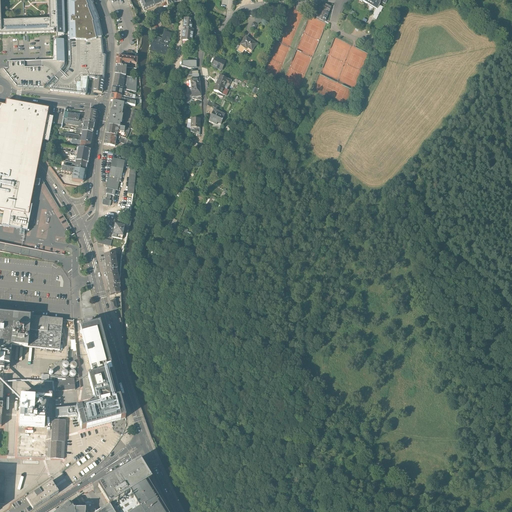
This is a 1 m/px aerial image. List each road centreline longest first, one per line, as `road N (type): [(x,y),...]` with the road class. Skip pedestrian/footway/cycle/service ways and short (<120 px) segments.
road 1 (track): [(324,247),(336,166),(282,181),(266,198),(222,316),(249,511)]
road 2 (track): [(324,247),(322,362),(332,412),(432,441),(489,429),(511,405)]
road 3 (primary): [(145,444),(80,225)]
road 4 (tertiary): [(101,0),(110,74),(95,184)]
road 5 (track): [(374,43),(389,59),(336,166)]
road 6 (residential): [(199,45),(240,11),(314,0)]
road 7 (primary): [(145,444),(43,511)]
